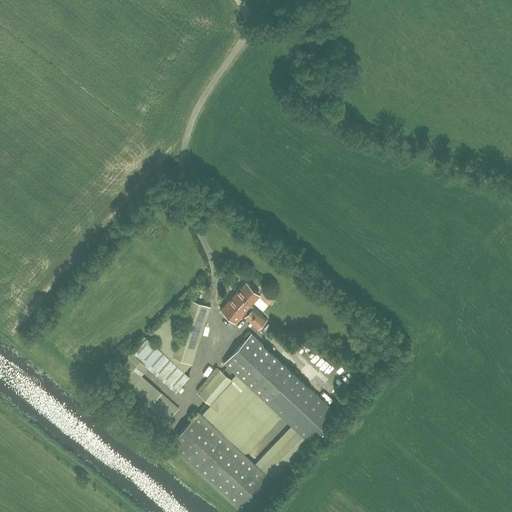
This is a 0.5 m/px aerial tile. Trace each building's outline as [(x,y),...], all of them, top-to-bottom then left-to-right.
[(258,329),(267,319),(251,305),(260,295),(246,282),(221,309),(236,322),(245,312),(247,314),(245,317),(258,329)] [(264,299),(270,305),(277,299),(271,293),(264,299)] [(192,364),(210,306),(191,300),(173,358),(192,364)] [(209,342),(212,332),(207,330),(204,340),(209,342)] [(255,511),(278,488),(244,456),(282,416),(312,444),(339,415),(251,333),(224,362),(257,394),(220,433),(198,412),(167,444),(238,511),(255,511)] [(161,393),(160,394),(141,377),(148,369),(175,393),(189,377),(144,338),(107,379),(162,427),(179,409),(161,393)] [(303,353),(317,362),(322,354),(308,346),(303,353)] [(290,359),(287,362),(297,368),(299,365),(290,359)] [(350,380),(354,373),(350,370),(352,367),(340,359),(334,368),(350,380)] [(317,384),(320,389),(336,378),(329,368),(319,375),(323,380),(317,384)] [(199,395),(213,407),(234,382),(219,370),(199,395)] [(313,385),(316,381),(309,374),(305,378),(313,385)] [(340,396),(332,404),(340,412),(348,405),(340,396)]
